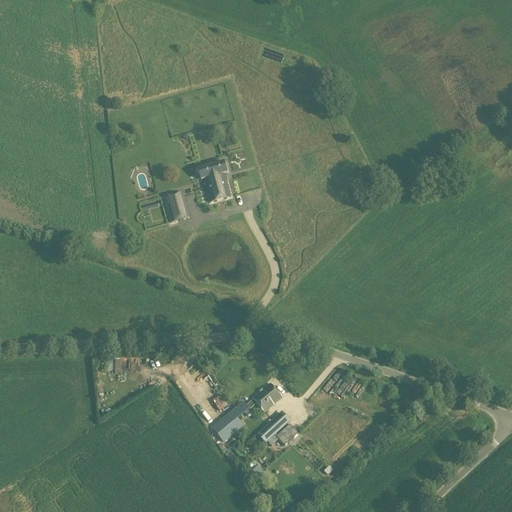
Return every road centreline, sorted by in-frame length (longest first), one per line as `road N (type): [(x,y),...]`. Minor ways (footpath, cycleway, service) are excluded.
road 1 (unclassified): [(0,345),(274,332),(511,414)]
road 2 (unclassified): [(419,511),(511,425)]
